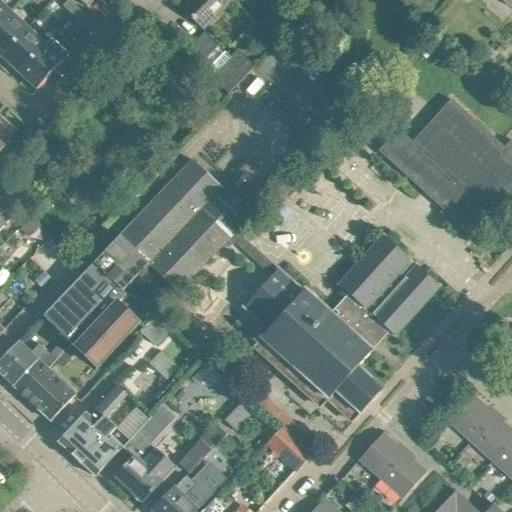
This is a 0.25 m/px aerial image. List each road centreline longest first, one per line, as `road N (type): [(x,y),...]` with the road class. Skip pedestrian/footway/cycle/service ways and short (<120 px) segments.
road 1 (residential): [(297,511),(445,348)]
road 2 (residential): [(43,118),(151,0)]
